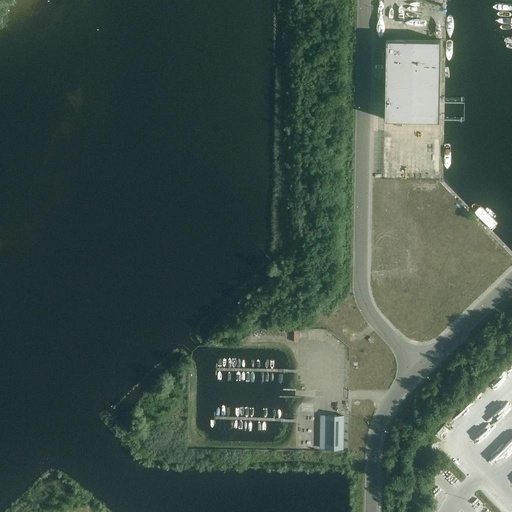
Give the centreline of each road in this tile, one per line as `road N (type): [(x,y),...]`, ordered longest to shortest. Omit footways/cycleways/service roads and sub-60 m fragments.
road 1 (unclassified): [(407,364),(368,313),(360,277),(365,0)]
road 2 (unclassified): [(373,511),(375,422),(407,364)]
road 3 (unclassified): [(407,364),(466,326),(511,282)]
